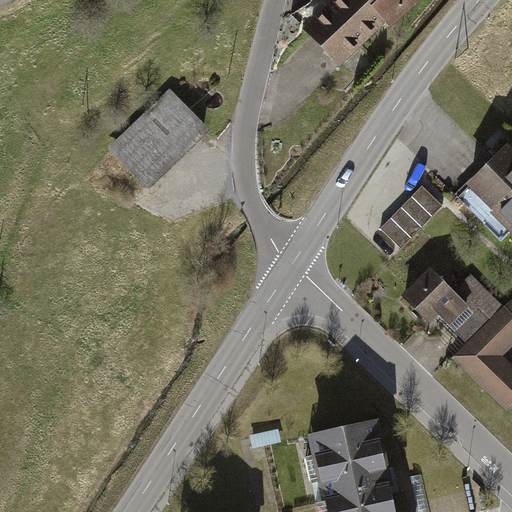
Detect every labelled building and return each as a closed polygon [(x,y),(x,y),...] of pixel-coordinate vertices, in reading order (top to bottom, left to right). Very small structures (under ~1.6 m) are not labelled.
[(339,0),(305,29),(342,75),(421,0),(339,0)] [(214,130),(171,90),(111,148),(153,188),(214,130)] [(511,232),(511,146),(468,190),(511,232)] [(445,207),(423,186),(377,232),(398,254),(445,207)] [(456,287),(434,264),(400,297),(438,337),(471,306),(490,325),(505,311),(470,274),(456,287)] [(511,408),(511,361),(507,356),(511,350),(511,304),(505,311),(490,325),(451,362),(500,413),(509,405),(511,408)] [(307,436),(322,511),(399,511),(380,421),(307,436)]
